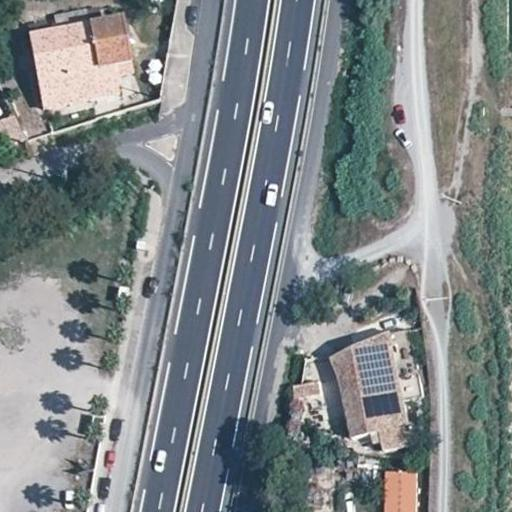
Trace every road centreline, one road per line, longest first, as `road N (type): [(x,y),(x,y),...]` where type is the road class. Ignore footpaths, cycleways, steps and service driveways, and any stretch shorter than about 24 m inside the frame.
road 1 (unclassified): [(244,511),(338,0)]
road 2 (primary): [(203,511),(296,0)]
road 3 (primary): [(252,0),(160,511)]
road 4 (unclassified): [(181,191),(118,511)]
road 5 (track): [(292,267),(331,271),(431,228)]
road 6 (unclassified): [(0,184),(123,145)]
